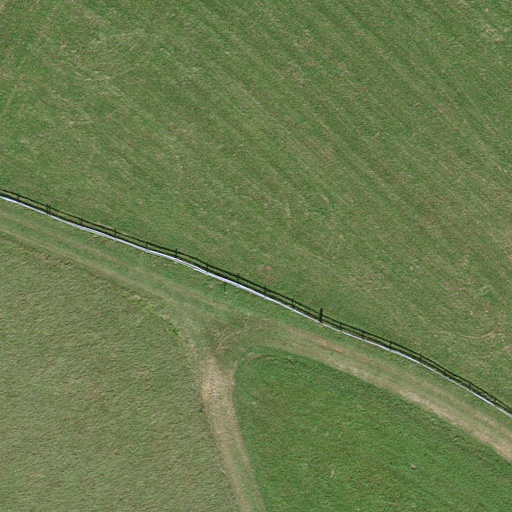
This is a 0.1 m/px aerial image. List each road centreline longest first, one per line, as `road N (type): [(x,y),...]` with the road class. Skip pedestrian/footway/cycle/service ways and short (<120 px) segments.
road 1 (track): [(260,317),(0,223)]
road 2 (track): [(511,418),(260,317)]
